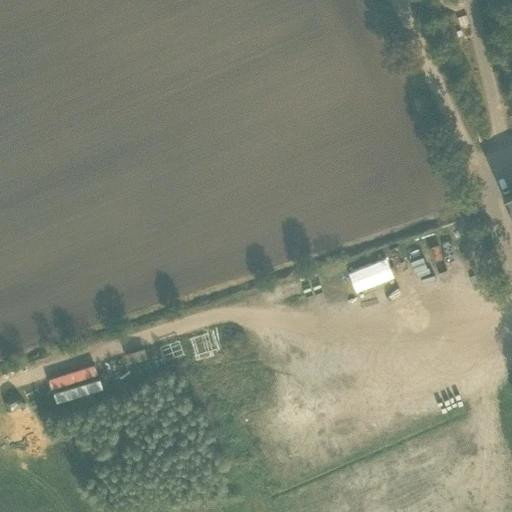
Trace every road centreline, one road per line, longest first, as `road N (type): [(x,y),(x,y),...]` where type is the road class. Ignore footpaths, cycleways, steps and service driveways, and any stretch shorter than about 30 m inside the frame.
road 1 (track): [(0,388),(132,338),(224,314),(413,341),(511,317)]
road 2 (track): [(479,180),(395,0)]
road 3 (track): [(470,0),(505,170)]
